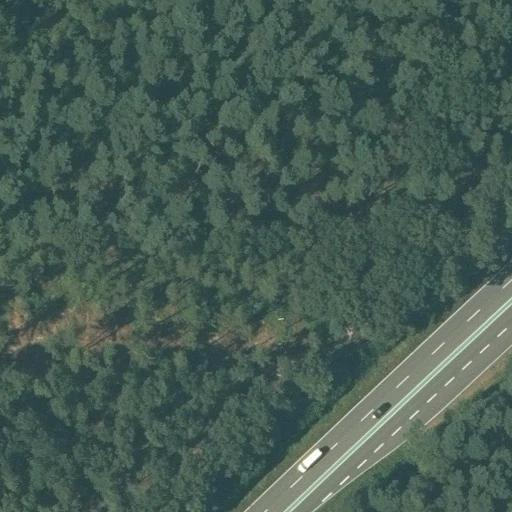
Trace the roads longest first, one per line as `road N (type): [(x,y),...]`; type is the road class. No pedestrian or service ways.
road 1 (trunk): [(511,285),(275,511)]
road 2 (trunk): [(313,511),(511,321)]
